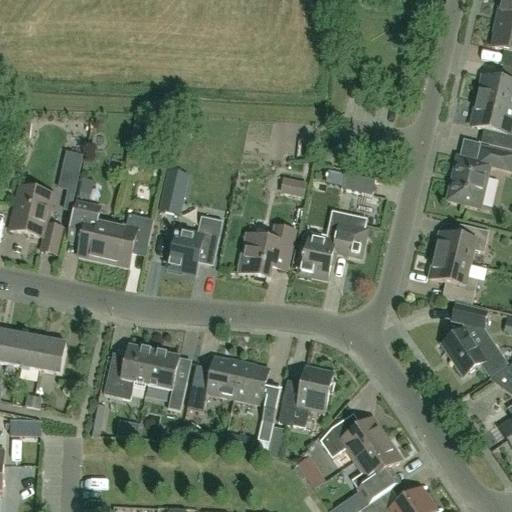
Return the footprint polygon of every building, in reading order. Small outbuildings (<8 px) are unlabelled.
[(499,8),(496,21),(511,24),(511,0),(502,0),(500,8),(499,8)] [(511,24),(496,21),(493,34),(494,35),(491,49),(511,53),(511,24)] [(511,84),(483,78),(477,103),(511,111),(511,84)] [(511,128),(511,111),(477,103),(471,128),(495,134),(492,148),(511,152),(511,137),(510,137),(511,128)] [(510,172),(511,162),(511,156),(482,149),(478,164),(457,159),(447,202),(479,210),(489,167),(510,172)] [(63,169),(80,173),(84,157),(66,153),(63,169)] [(169,174),(160,213),(180,218),(189,178),(169,174)] [(344,175),(341,191),(372,198),(376,182),(344,175)] [(304,200),(307,185),(284,180),(281,195),(304,200)] [(56,257),(62,230),(47,226),(54,196),(19,188),(9,232),(44,240),(41,253),(56,257)] [(78,259),(103,265),(112,225),(98,222),(100,210),(75,205),(67,244),(80,247),(78,259)] [(367,221),(332,214),(326,241),(309,238),(301,277),(327,282),(334,252),(359,258),(367,221)] [(126,228),(112,225),(103,265),(128,271),(134,246),(147,249),(154,222),(129,216),(126,228)] [(218,248),(223,223),(201,218),(197,236),(177,232),(169,270),(195,276),(202,245),(218,248)] [(271,271),(285,274),(295,232),(275,228),(272,242),(247,236),(239,275),(269,282),(271,271)] [(439,234),(434,258),(470,266),(474,253),(483,255),(488,234),(465,228),(462,240),(439,234)] [(467,280),(470,266),(434,258),(428,281),(451,287),(447,302),(471,308),(477,282),(467,280)] [(205,290),(215,292),(220,271),(210,268),(205,290)] [(452,323),(464,326),(483,331),(487,315),(455,307),(452,323)] [(489,339),(475,348),(464,331),(441,347),(463,379),(481,367),(489,380),(508,367),(489,339)] [(25,337),(5,333),(0,360),(0,364),(19,369),(25,337)] [(45,341),(25,337),(19,369),(39,372),(45,341)] [(66,345),(45,341),(39,372),(60,376),(66,345)] [(134,385),(147,388),(154,353),(129,348),(123,374),(110,371),(104,397),(130,403),(134,385)] [(180,359),(154,353),(147,388),(172,393),(168,411),(180,414),(186,388),(174,385),(180,359)] [(175,383),(189,387),(197,363),(184,358),(175,383)] [(207,396),(234,402),(242,364),(229,361),(229,363),(215,360),(208,390),(192,387),(187,411),(203,414),(207,396)] [(255,367),(242,364),(234,402),(261,408),(269,372),(255,369),(255,367)] [(511,365),(489,382),(511,398),(511,365)] [(324,415),(333,376),(305,370),(298,403),(283,400),(278,425),(305,431),(309,412),(324,415)] [(39,411),(41,400),(28,398),(26,408),(39,411)] [(269,445),(278,406),(266,403),(258,442),(269,445)] [(346,452),(354,464),(388,441),(373,419),(351,434),(343,423),(331,431),(320,444),(332,461),(346,452)] [(511,422),(499,432),(511,451),(511,422)] [(402,462),(388,441),(354,464),(362,476),(351,483),(366,504),(388,489),(380,477),(402,462)] [(435,511),(421,490),(400,504),(391,491),(361,511),(435,511)]
